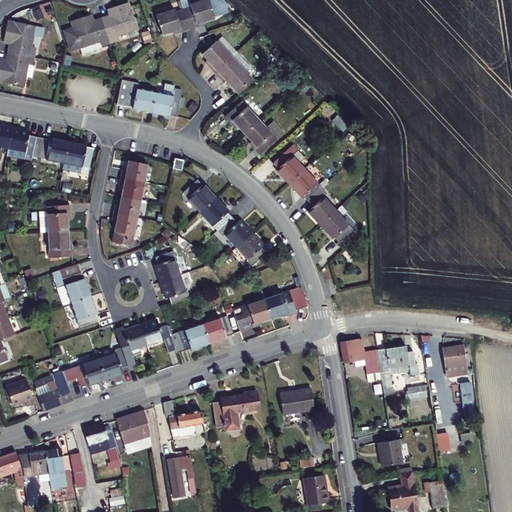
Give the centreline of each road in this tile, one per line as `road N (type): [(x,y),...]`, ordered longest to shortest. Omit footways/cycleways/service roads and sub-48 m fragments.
road 1 (residential): [(0,442),(321,327)]
road 2 (residential): [(321,327),(302,257),(275,211),(237,175),(182,145)]
road 3 (residential): [(321,327),(354,511)]
road 4 (residential): [(110,127),(92,215),(103,280)]
road 5 (residential): [(321,327),(375,320),(466,327)]
road 6 (unknown): [(142,393),(164,511)]
